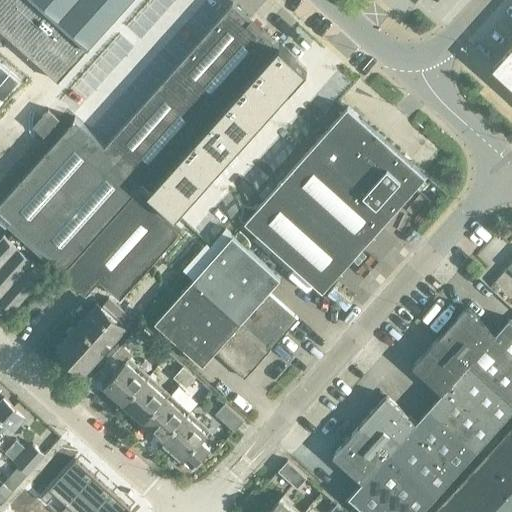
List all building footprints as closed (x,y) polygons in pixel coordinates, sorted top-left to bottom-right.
[(38,0),(39,1),(33,8),(55,28),(61,20),(89,45),(129,0),(38,0)] [(4,233),(0,237),(0,293),(14,306),(46,270),(41,266),(48,258),(62,271),(87,293),(100,278),(101,278),(109,286),(121,296),(181,230),(144,197),(150,190),(149,189),(165,172),(182,153),(198,135),(214,117),(232,98),(247,81),(263,63),(280,44),(233,2),(105,144),(76,118),(0,203),(0,216),(15,230),(9,237),(4,233)] [(280,44),(263,63),(290,87),(307,68),(280,44)] [(511,44),(493,65),(511,81),(511,44)] [(263,63),(247,81),(274,105),(290,87),(263,63)] [(247,81),(232,98),(258,122),(274,105),(247,81)] [(232,98),(214,117),(241,141),(258,122),(232,98)] [(324,290),(426,176),(427,175),(349,105),(246,220),(324,290)] [(44,135),(59,118),(48,109),(33,125),(44,135)] [(214,117),(198,135),(225,159),(241,141),(214,117)] [(198,135),(182,153),(209,177),(225,159),(198,135)] [(182,153),(165,172),(192,196),(209,177),(182,153)] [(165,172),(149,189),(150,190),(176,214),(192,196),(165,172)] [(281,278),(233,235),(221,225),(195,254),(182,268),(195,279),(271,347),(284,333),(298,318),(292,312),(269,291),(281,278)] [(271,347),(195,279),(182,293),(156,322),(203,364),(215,350),(245,377),(259,362),(271,347)] [(86,371),(125,327),(97,302),(58,346),(86,371)] [(467,306),(455,320),(440,335),(511,399),(511,319),(510,317),(497,332),(467,306)] [(443,391),(429,406),(477,449),(511,410),(511,399),(440,335),(414,365),(443,391)] [(132,354),(121,344),(103,365),(114,374),(104,386),(124,404),(150,375),(130,357),(132,354)] [(196,377),(196,376),(183,366),(173,376),(186,388),(196,377)] [(150,375),(124,404),(144,422),(170,393),(150,375)] [(171,394),(192,407),(199,397),(179,383),(171,394)] [(170,393),(144,422),(164,440),(190,411),(170,393)] [(387,394),(360,425),(437,494),(477,449),(429,406),(416,421),(387,394)] [(13,428),(25,415),(4,396),(0,401),(0,436),(2,434),(0,429),(0,428),(6,421),(13,428)] [(233,430),(243,419),(225,403),(215,414),(233,430)] [(190,411),(164,440),(184,458),(187,456),(195,464),(210,447),(202,439),(211,429),(190,411)] [(367,511),(420,511),(437,494),(360,425),(333,454),(363,481),(350,496),(367,511)] [(511,511),(511,428),(434,511),(511,511)] [(28,474),(46,454),(31,440),(12,460),(18,466),(28,474)] [(76,458),(41,497),(47,502),(56,494),(67,504),(60,511),(61,511),(95,475),(76,458)] [(307,477),(287,459),(278,469),(298,487),(307,477)] [(12,491),(28,474),(18,466),(2,483),(12,491)] [(95,475),(61,511),(71,511),(74,510),(76,511),(94,511),(113,491),(95,475)] [(12,491),(2,483),(0,485),(0,503),(0,504),(12,491)] [(113,491),(94,511),(127,511),(131,508),(113,491)] [(266,511),(301,511),(282,495),(269,509),(266,511),(267,511),(266,511)] [(347,511),(337,503),(328,511),(347,511)]
